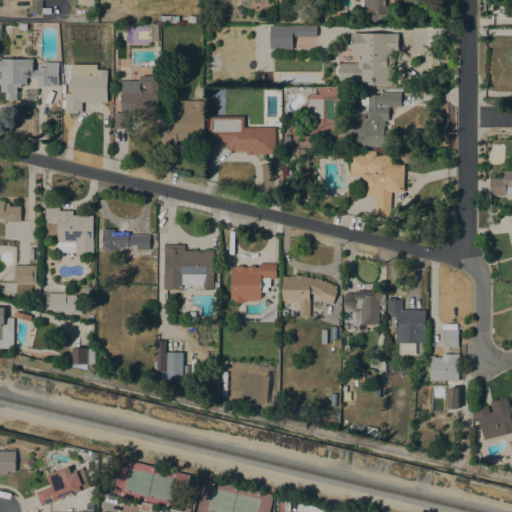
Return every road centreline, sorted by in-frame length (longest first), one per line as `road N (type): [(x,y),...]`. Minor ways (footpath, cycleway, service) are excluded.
road 1 (residential): [(466,261),(0,149)]
road 2 (residential): [(486,353),(480,281),(466,261),(468,0)]
